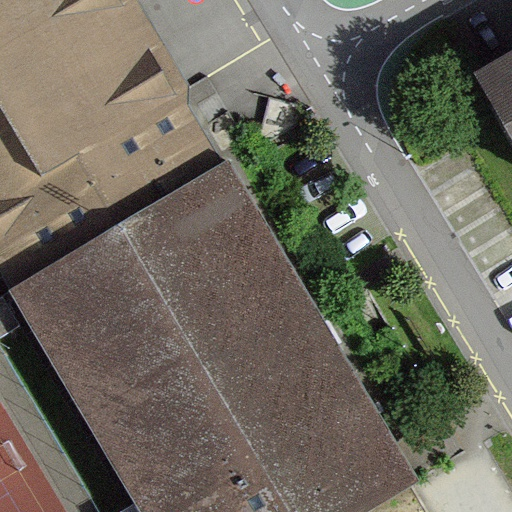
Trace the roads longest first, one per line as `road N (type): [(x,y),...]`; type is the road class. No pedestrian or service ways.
road 1 (residential): [(511,396),(306,59)]
road 2 (residential): [(415,0),(306,59)]
